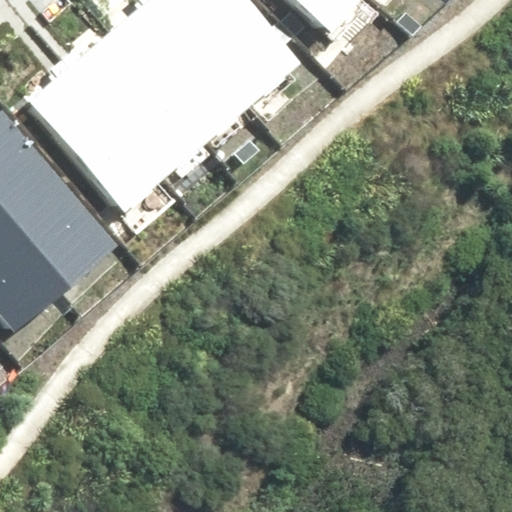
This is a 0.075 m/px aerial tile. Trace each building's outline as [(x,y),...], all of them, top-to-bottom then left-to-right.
[(168,0),(119,0),(102,15),(201,129),(247,90),(168,0)] [(246,0),(168,0),(247,90),(291,51),(246,0)] [(343,0),(289,0),(319,26),(343,0)] [(102,15),(57,54),(155,168),(201,129),(102,15)] [(57,54),(11,93),(110,207),(155,168),(57,54)] [(0,106),(0,208),(58,279),(108,238),(0,106)] [(0,312),(7,321),(58,279),(0,208),(0,312)]
